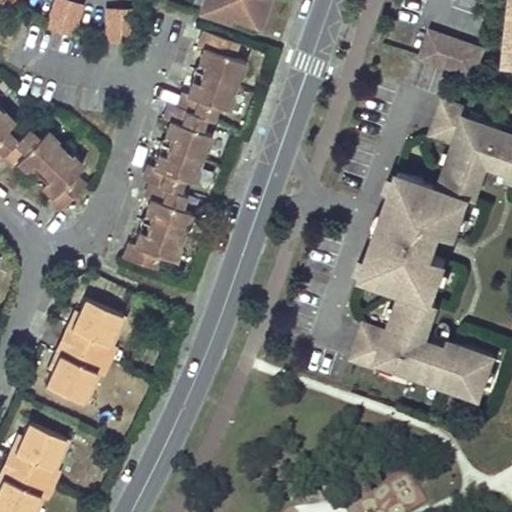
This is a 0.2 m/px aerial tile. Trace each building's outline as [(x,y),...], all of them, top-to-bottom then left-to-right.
[(54,0),(49,13),(76,24),(84,0),(54,0)] [(109,0),(110,33),(136,32),(135,0),(109,0)] [(202,0),(202,1),(233,12),(235,5),(263,15),(268,0),(202,0)] [(235,47),(241,31),(205,18),(198,34),(205,37),(200,50),(206,53),(199,70),(193,69),(189,81),(182,79),(176,96),(169,94),(163,109),(168,111),(164,124),(168,126),(161,146),(156,145),(151,157),(146,155),(141,170),(149,174),(143,192),(148,194),(143,207),(148,209),(142,225),(138,223),(132,237),(127,235),(120,253),(159,265),(165,250),(176,254),(193,208),(181,203),(187,187),(180,184),(186,168),(196,173),(213,127),(202,122),(207,107),(214,110),(220,94),(230,98),(247,52),(235,47)] [(417,64),(468,82),(478,53),(427,35),(417,64)] [(0,159),(8,151),(20,164),(24,159),(34,169),(41,163),(52,176),(47,181),(57,189),(53,195),(66,208),(95,178),(83,166),(92,157),(57,123),(48,132),(38,121),(23,135),(13,124),(20,116),(0,94),(0,159)] [(450,148),(437,188),(396,174),(383,210),(395,214),(392,221),(395,227),(418,235),(419,230),(414,216),(422,213),(427,223),(425,230),(451,237),(466,198),(473,200),(483,173),(479,161),(484,159),(488,171),(510,179),(508,184),(511,185),(511,137),(461,120),(463,113),(436,105),(424,139),(450,148)] [(479,161),(483,173),(508,184),(510,179),(488,171),(484,159),(479,161)] [(395,214),(383,210),(371,243),(383,246),(385,238),(392,236),(413,244),(418,235),(395,227),(392,221),(395,214)] [(414,216),(419,230),(425,230),(427,223),(422,213),(414,216)] [(495,353),(454,339),(452,344),(431,337),(421,345),(418,340),(427,333),(428,330),(437,305),(430,303),(444,262),(416,253),(415,258),(406,262),(402,254),(411,249),(413,244),(392,236),(385,238),(383,246),(371,243),(359,278),(400,292),(386,331),(359,322),(346,358),(373,368),(376,363),(479,397),(495,353)] [(415,258),(416,253),(411,249),(402,254),(406,262),(415,258)] [(110,338),(124,309),(88,292),(81,305),(74,321),(83,326),(71,353),(62,349),(55,364),(48,379),(84,395),(98,365),(103,368),(107,369),(120,342),(116,340),(110,338)] [(77,303),(50,362),(55,364),(62,349),(71,353),(83,326),(74,321),(81,305),(77,303)] [(124,309),(110,338),(116,340),(130,311),(124,309)] [(454,339),(428,330),(427,333),(418,340),(421,345),(431,337),(452,344),(454,339)] [(98,365),(84,395),(89,398),(103,368),(98,365)] [(27,428),(19,446),(27,451),(14,477),(6,473),(0,484),(0,505),(13,511),(30,511),(40,490),(47,493),(51,495),(64,466),(60,464),(55,462),(69,433),(33,416),(27,428)] [(23,427),(0,474),(0,484),(6,473),(14,477),(27,451),(19,446),(27,428),(23,427)] [(60,464),(74,436),(69,433),(55,462),(60,464)] [(40,490),(30,511),(38,511),(47,493),(40,490)]
